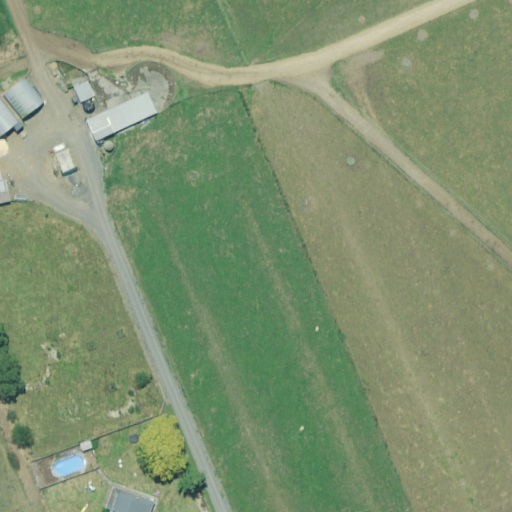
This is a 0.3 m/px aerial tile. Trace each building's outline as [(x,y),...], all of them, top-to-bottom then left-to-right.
[(78,97),(74,99),(76,103),(80,101),(81,103),(95,97),(88,83),(75,89),(78,97)] [(88,124),(84,126),(87,133),(91,131),(96,142),(157,114),(148,95),(87,122),(88,124)] [(0,137),(19,123),(0,98),(0,137)] [(70,168),(65,154),(56,157),(63,177),(79,171),(77,165),(70,168)] [(2,181),(0,170),(0,204),(10,203),(5,181),(2,181)] [(97,448),(95,441),(81,445),(83,453),(97,448)] [(150,511),(154,503),(139,499),(138,503),(112,494),(106,510),(112,511),(111,511),(150,511)]
